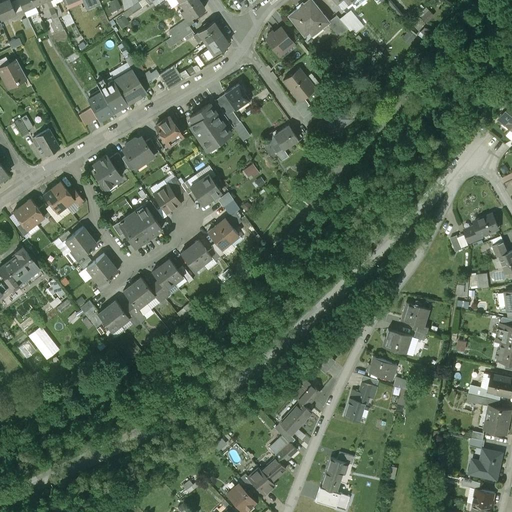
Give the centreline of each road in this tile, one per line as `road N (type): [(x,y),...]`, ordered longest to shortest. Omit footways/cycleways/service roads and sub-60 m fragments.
road 1 (residential): [(0,507),(257,364),(448,180)]
road 2 (residential): [(286,511),(369,326),(430,235),(451,191),(448,180)]
road 3 (residential): [(69,158),(217,72),(243,39)]
road 4 (residential): [(131,271),(97,229),(90,192),(69,158)]
